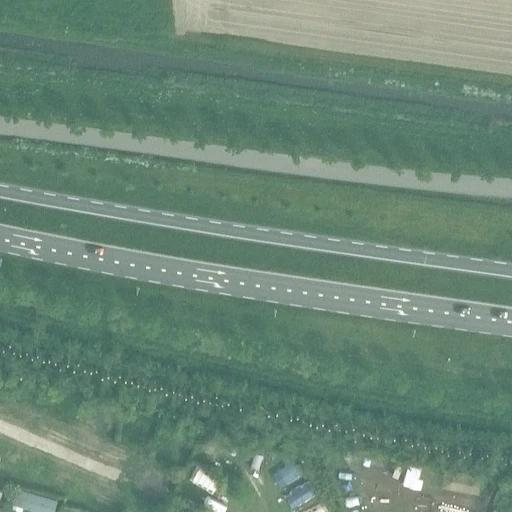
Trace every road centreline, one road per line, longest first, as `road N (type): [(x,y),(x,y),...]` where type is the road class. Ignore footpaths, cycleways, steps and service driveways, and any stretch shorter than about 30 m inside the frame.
road 1 (primary): [(0,233),(161,268),(511,316)]
road 2 (primary): [(511,272),(165,225),(0,192)]
road 3 (unclassified): [(511,189),(0,125)]
